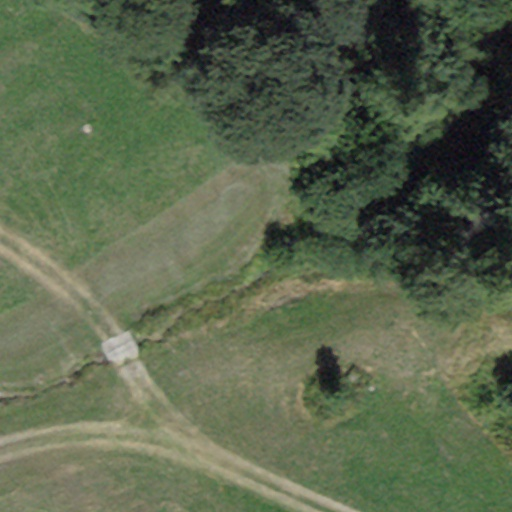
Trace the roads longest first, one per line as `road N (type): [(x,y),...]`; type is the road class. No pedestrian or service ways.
road 1 (track): [(326,511),(141,440),(64,438),(0,450)]
road 2 (track): [(0,240),(44,268),(111,334),(139,394),(141,440)]
